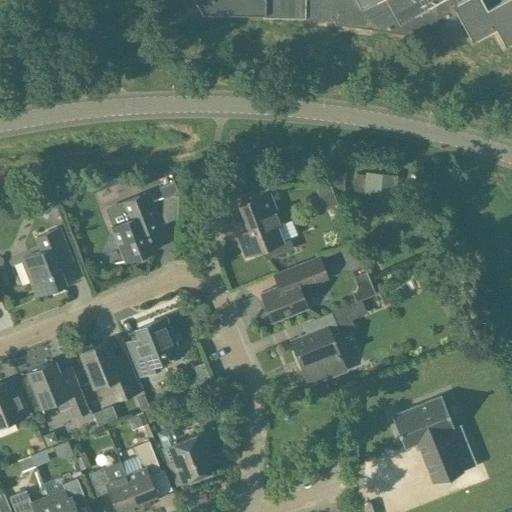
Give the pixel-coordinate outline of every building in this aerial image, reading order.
[(511,0),(195,0),(203,13),(262,14),(261,17),(301,18),(301,19),(333,20),(333,23),(434,38),(462,23),(472,40),(495,27),(505,45),(511,41),(511,0)] [(366,172),(363,193),(395,197),(397,176),(366,172)] [(148,193),(122,203),(121,202),(105,208),(126,261),(156,249),(145,222),(158,217),(148,193)] [(163,199),(161,224),(176,218),(178,194),(163,199)] [(240,205),(249,229),(237,233),(246,255),(282,241),(276,226),(281,224),(269,194),(240,205)] [(37,238),(42,251),(23,259),(38,296),(65,285),(55,260),(69,254),(59,229),(37,238)] [(340,251),(349,270),(359,266),(351,246),(340,251)] [(302,279),(325,270),(319,257),(297,266),(302,279)] [(368,271),(356,275),(363,296),(375,292),(368,271)] [(272,323),(308,308),(296,279),(261,293),(272,323)] [(331,312),(339,332),(354,326),(351,319),(366,313),(361,300),(331,312)] [(332,335),(339,332),(331,312),(302,323),(306,335),(291,341),(303,371),(321,363),(327,378),(346,371),(332,335)] [(138,333),(140,339),(129,343),(142,375),(168,364),(172,363),(177,351),(175,346),(176,346),(175,345),(183,342),(179,334),(172,337),(165,319),(141,328),(138,333)] [(128,363),(117,367),(107,341),(81,352),(95,387),(110,381),(117,400),(139,391),(128,363)] [(70,368),(59,373),(55,362),(28,373),(42,406),(56,401),(60,411),(71,407),(75,417),(87,412),(70,368)] [(0,425),(28,414),(22,398),(10,403),(2,383),(0,383),(0,425)] [(391,414),(404,448),(417,443),(433,483),(463,471),(463,469),(476,464),(460,424),(453,427),(440,395),(391,414)] [(96,409),(97,419),(115,418),(114,407),(96,409)] [(204,457),(212,454),(203,432),(162,448),(169,465),(180,460),(189,481),(210,472),(204,457)] [(142,468),(126,475),(139,507),(159,499),(150,475),(161,471),(149,441),(134,447),(142,468)] [(24,467),(49,458),(46,450),(21,459),(24,467)] [(76,459),(81,470),(91,466),(86,455),(76,459)] [(120,462),(103,468),(89,474),(98,496),(109,492),(116,511),(126,511),(139,507),(126,475),(125,475),(120,462)] [(63,484),(64,488),(47,495),(54,511),(77,511),(75,505),(86,501),(77,478),(63,484)] [(54,511),(47,495),(31,501),(26,490),(10,497),(15,511),(54,511)] [(444,511),(441,503),(419,511),(444,511)]
